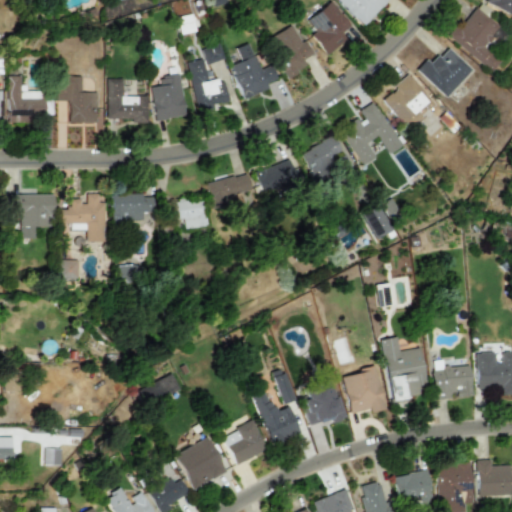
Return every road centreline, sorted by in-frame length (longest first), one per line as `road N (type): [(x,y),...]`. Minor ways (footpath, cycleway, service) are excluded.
road 1 (residential): [(0,155),(146,153),(243,132),(331,88),(426,0)]
road 2 (residential): [(223,511),(344,453),(415,435),(511,425)]
